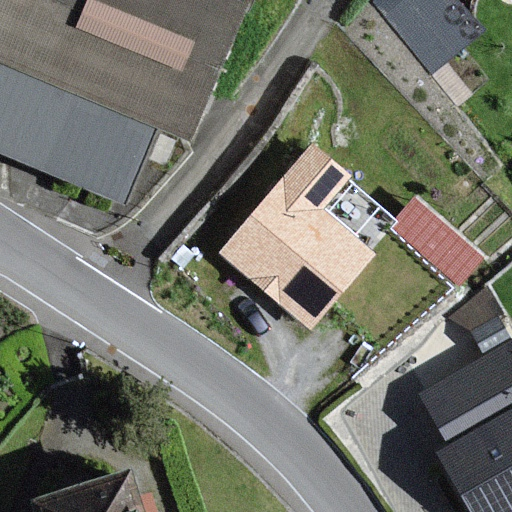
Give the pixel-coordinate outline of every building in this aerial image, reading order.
[(0,0),(0,140),(130,195),(156,122),(190,133),(252,0),(251,0),(0,0)] [(484,28),(458,0),(397,0),(389,13),(434,67),(484,28)] [(351,172),(318,144),(229,249),(313,319),(371,252),(320,209),(351,172)] [(511,511),(511,342),(500,321),(476,334),(488,356),(424,394),(454,445),(440,454),(473,511),(511,511)] [(143,511),(131,472),(40,500),(43,511),(143,511)]
